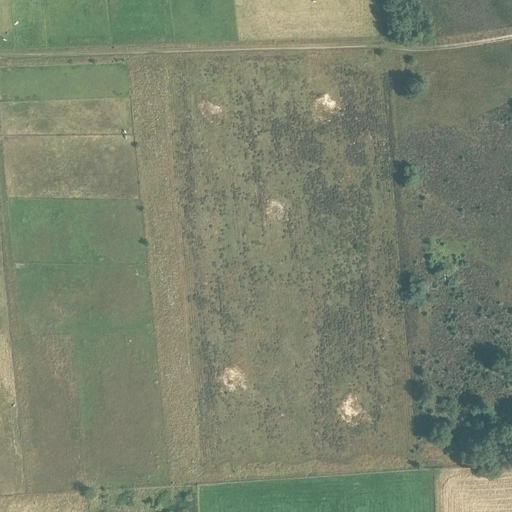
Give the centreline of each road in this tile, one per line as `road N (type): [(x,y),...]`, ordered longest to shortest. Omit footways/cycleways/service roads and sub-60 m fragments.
road 1 (track): [(0,56),(388,45)]
road 2 (track): [(388,45),(511,36)]
